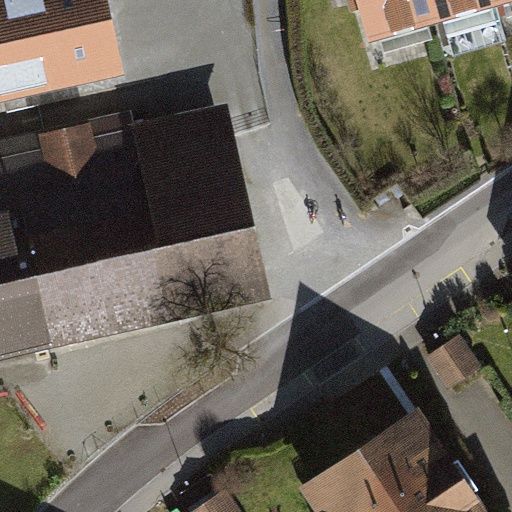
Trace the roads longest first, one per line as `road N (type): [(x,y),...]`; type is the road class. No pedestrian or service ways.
road 1 (residential): [(81,511),(177,432),(511,200)]
road 2 (track): [(271,0),(297,145),(384,288)]
